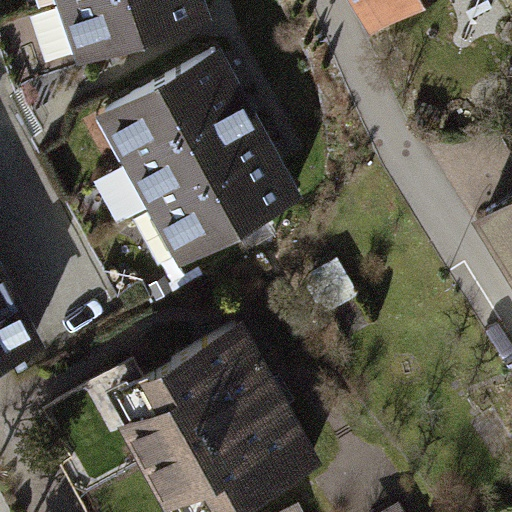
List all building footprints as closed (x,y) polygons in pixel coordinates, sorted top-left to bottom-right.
[(205,0),(55,0),(72,53),(209,10),(205,0)] [(409,0),(357,0),(371,23),(409,0)] [(223,40),(93,107),(119,158),(250,90),(223,40)] [(250,90),(119,158),(145,208),(276,140),(250,90)] [(276,140),(145,208),(172,258),(302,190),(276,140)] [(511,187),(478,207),(511,263),(511,187)] [(0,371),(48,347),(0,256),(0,371)] [(168,495),(176,511),(226,511),(321,462),(241,312),(108,382),(126,417),(119,421),(160,499),(168,495)]
